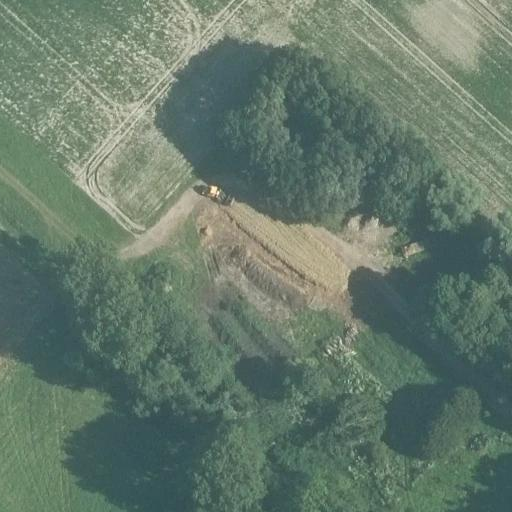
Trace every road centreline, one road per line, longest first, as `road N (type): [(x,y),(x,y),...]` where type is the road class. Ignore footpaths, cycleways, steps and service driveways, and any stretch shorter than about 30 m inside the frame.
road 1 (track): [(511,410),(331,241),(246,183),(205,190),(143,255),(119,262),(84,249),(0,172)]
road 2 (track): [(84,249),(52,299),(68,511)]
